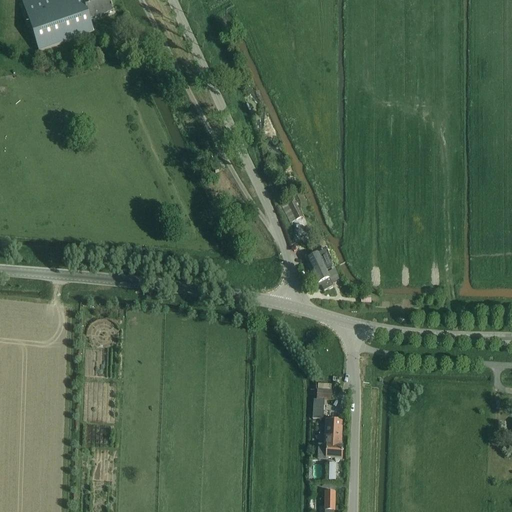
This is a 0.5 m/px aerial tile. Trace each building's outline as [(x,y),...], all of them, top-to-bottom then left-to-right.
[(39,52),(86,36),(74,2),(79,0),(26,0),(22,2),(39,52)] [(79,0),(74,2),(86,36),(94,33),(90,20),(113,12),(108,0),(79,0)] [(211,164),(215,173),(222,170),(218,161),(211,164)] [(291,204),(282,209),(290,223),(299,219),(302,217),(301,215),(294,202),(291,204)] [(324,252),(307,261),(309,265),(309,267),(313,276),(313,277),(325,271),(328,270),(328,269),(327,268),(330,266),(324,252)] [(325,271),(313,277),(317,285),(320,284),(322,287),(324,292),(333,288),(331,283),(339,279),(335,269),(326,274),(325,271)] [(314,400),(313,420),(323,420),(324,401),(331,401),(332,391),(317,390),(317,400),(314,400)] [(326,421),(324,446),(318,446),(317,461),(326,461),(326,459),(334,459),(334,461),(335,462),(336,462),(337,463),(339,462),(340,462),(340,461),(340,460),(341,460),(342,460),(343,446),(341,446),(342,422),(326,421)] [(334,511),(336,511),(336,492),(324,492),(324,511),(325,511),(324,511),(334,511)]
